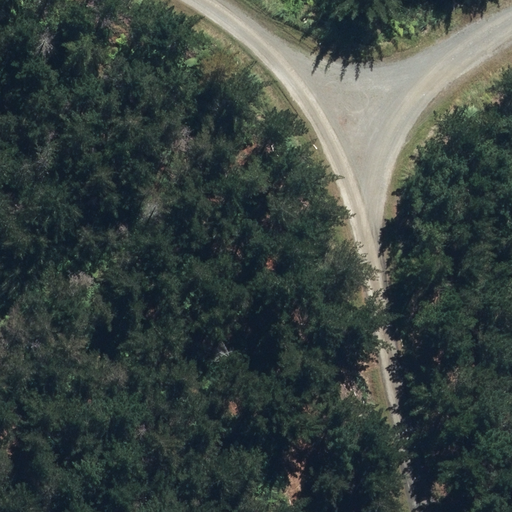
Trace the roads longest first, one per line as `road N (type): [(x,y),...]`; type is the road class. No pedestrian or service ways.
road 1 (track): [(432,511),(356,124)]
road 2 (track): [(356,124),(192,0)]
road 3 (track): [(511,28),(356,124)]
